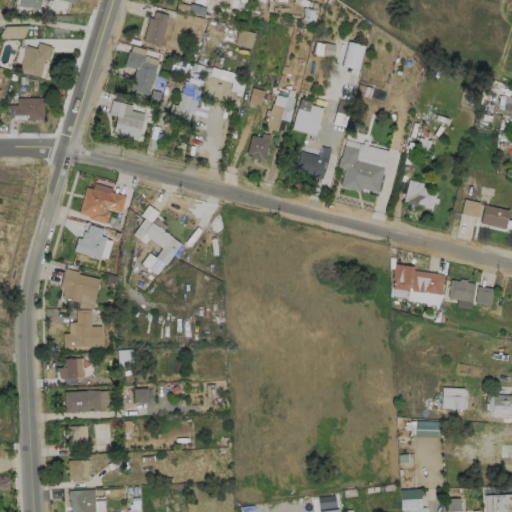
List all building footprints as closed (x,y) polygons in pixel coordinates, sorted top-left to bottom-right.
[(39,0),(38,8),(17,4),(17,0),(39,0)] [(167,14),(159,45),(141,40),(148,16),(151,17),(153,10),(167,14)] [(21,37),(0,37),(0,31),(4,25),(28,25),(21,37)] [(251,48),(253,33),(236,29),(233,45),(251,48)] [(336,57),(351,60),(355,36),(344,33),(336,57)] [(50,46),(46,59),(43,58),(38,76),(17,70),(25,44),(35,48),(37,42),(50,46)] [(359,69),(363,45),(345,42),(341,66),(359,69)] [(154,72),(151,83),(150,83),(146,94),(128,88),(134,68),(123,64),(127,50),(144,55),(143,60),(155,64),(153,71),(154,72)] [(201,86),(190,122),(166,115),(170,102),(176,104),(183,80),(201,86)] [(294,90),(292,97),(294,98),(290,109),(291,109),(288,121),(279,118),(276,131),(264,127),(266,120),(262,119),(264,114),(267,115),(271,102),(272,103),(275,94),(285,97),(287,88),(294,90)] [(511,95),(511,109),(502,108),(504,94),(511,95)] [(42,97),(42,118),(7,118),(7,104),(16,104),(16,97),(42,97)] [(309,104),(322,107),(314,134),(290,128),(296,107),(299,97),(310,100),(309,104)] [(139,132),(137,137),(112,130),(116,115),(107,113),(111,99),(132,104),(130,109),(143,112),(138,132),(139,132)] [(269,135),(263,157),(259,156),(258,159),(249,157),(250,153),(246,152),(250,134),(260,137),(261,133),(269,135)] [(357,147),(354,159),(382,166),(376,191),(359,187),(358,190),(338,185),(342,168),(335,167),(338,156),(339,156),(342,144),(357,147)] [(327,158),(323,171),(317,170),(316,172),(295,166),(299,151),(327,158)] [(437,198),(436,203),(432,202),(431,209),(403,202),(403,201),(402,201),(408,179),(422,182),(421,186),(432,189),(431,190),(435,191),(434,197),(437,198)] [(85,186),(108,193),(109,190),(124,195),(120,212),(107,208),(106,210),(109,211),(105,223),(88,218),(89,216),(77,212),(85,186)] [(476,216),(479,202),(462,199),(460,213),(476,216)] [(508,209),(504,227),(479,222),(483,203),(508,209)] [(153,223),(159,228),(160,227),(166,231),(166,232),(170,235),(169,235),(182,244),(167,266),(156,258),(163,248),(148,237),(149,236),(146,234),(141,240),(133,235),(145,219),(141,216),(149,205),(160,213),(153,223)] [(102,228),(100,235),(105,236),(99,258),(72,250),(76,236),(80,238),(82,230),(86,231),(88,223),(102,228)] [(442,273),(439,293),(391,287),(392,279),(391,278),(393,263),(412,265),(412,269),(442,273)] [(98,278),(94,297),(80,294),(78,301),(60,297),(63,288),(58,287),(63,267),(77,271),(77,273),(98,278)] [(466,279),(465,281),(474,282),(471,301),(446,297),(449,279),(458,280),(458,278),(466,279)] [(489,306),(492,289),(476,286),(473,302),(489,306)] [(89,308),(90,325),(100,325),(101,345),(62,346),(62,332),(68,332),(67,321),(75,321),(75,309),(89,308)] [(133,364),(133,349),(117,350),(117,365),(133,364)] [(74,357),(75,375),(58,376),(58,369),(55,369),(55,366),(62,366),(61,358),(74,357)] [(462,408),(463,388),(440,387),(440,408),(462,408)] [(147,402),(147,388),(133,388),(133,402),(147,402)] [(99,409),(64,411),(63,391),(98,389),(99,409)] [(511,394),(511,415),(502,415),(502,416),(492,416),(492,415),(487,415),(487,412),(486,412),(487,398),(488,398),(488,394),(511,394)] [(414,420),(438,420),(437,436),(413,435),(413,433),(408,432),(409,420),(414,420)] [(86,444),(66,445),(65,425),(86,424),(86,444)] [(88,459),(88,480),(74,480),(74,478),(67,478),(67,471),(65,471),(65,468),(67,468),(67,459),(88,459)] [(93,495),(93,511),(69,511),(69,498),(68,499),(67,490),(80,489),(93,488),(93,495)] [(426,511),(426,507),(420,507),(419,489),(398,490),(398,508),(407,508),(406,511),(426,511)] [(511,493),(511,511),(488,511),(488,494),(511,493)] [(459,510),(446,511),(445,498),(458,497),(459,510)]
